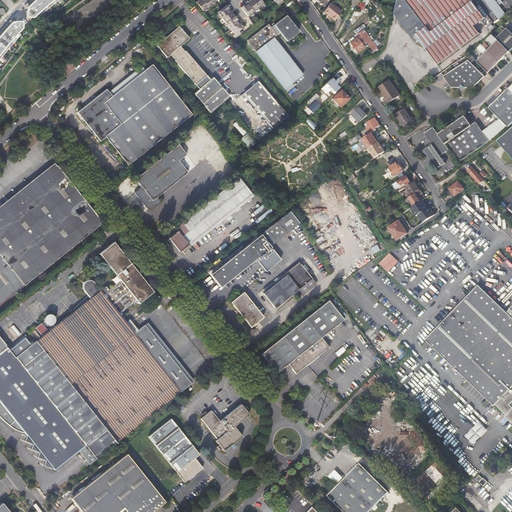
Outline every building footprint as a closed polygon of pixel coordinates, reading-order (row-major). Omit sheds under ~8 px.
[(38,0),(35,3),(35,5),(33,5),(27,11),(27,18),(34,18),(38,14),(40,16),(49,7),(58,0),(38,0)] [(204,11),(216,0),(197,0),(196,2),(204,11)] [(248,0),(245,0),(246,0),(247,1),(244,4),(241,6),(248,15),(249,14),(254,10),(264,2),(262,0),(248,0)] [(389,15),(377,0),(372,0),(362,8),(384,38),(389,15)] [(472,0),(396,0),(393,13),(415,42),(418,40),(436,64),(479,33),(473,26),(487,15),(483,10),(480,12),(478,9),(481,7),(478,2),(475,5),(472,1),(473,1),(472,0)] [(491,2),(489,0),(483,0),(498,19),(502,17),(491,2)] [(495,0),(489,0),(491,2),(502,17),(505,14),(495,0)] [(331,2),(324,11),(328,14),(330,16),(334,20),(342,11),(331,2)] [(222,17),(227,22),(230,27),(239,20),(237,18),(235,15),(232,11),(235,9),(234,7),(232,9),(231,10),(228,7),(226,4),(217,11),(218,12),(222,17)] [(247,40),(267,66),(284,52),(273,38),(279,33),(286,41),(299,32),(286,15),(271,27),(268,23),(247,40)] [(232,34),(235,37),(241,32),(239,29),(243,26),(241,22),(244,20),(242,18),(240,20),(239,20),(230,27),(231,28),(234,32),(232,34)] [(0,58),(1,58),(4,53),(8,49),(11,45),(15,40),(19,36),(20,35),(18,33),(23,29),(23,22),(15,22),(11,26),(10,28),(10,30),(8,30),(6,32),(4,34),(4,36),(3,36),(0,39),(0,40),(0,58)] [(176,58),(197,83),(201,87),(196,92),(213,110),(231,94),(214,75),(212,78),(208,73),(186,50),(181,45),(190,37),(179,25),(158,44),(169,56),(173,52),(177,57),(176,58)] [(502,25),(500,27),(493,34),(497,38),(506,29),(502,25)] [(372,40),(364,28),(358,32),(361,36),(363,35),(368,43),(372,40)] [(506,29),(497,38),(498,40),(509,50),(510,51),(511,49),(511,32),(507,28),(506,29)] [(357,37),(350,42),(353,46),(352,47),(353,49),(354,48),(357,52),(364,47),(357,37)] [(498,40),(488,50),(499,62),(507,54),(506,53),(509,50),(498,40)] [(488,50),(477,61),(488,72),(492,67),(493,68),(499,62),(488,50)] [(284,52),(267,66),(275,76),(293,62),(284,52)] [(293,62),(275,76),(285,90),(303,75),(293,62)] [(452,89),(457,89),(464,89),(469,89),(482,81),(470,62),(445,78),(452,89)] [(112,95),(109,92),(106,89),(77,112),(100,141),(105,137),(128,165),(191,114),(151,64),(143,71),(112,95)] [(141,67),(109,92),(112,95),(143,71),(141,67)] [(275,125),(290,112),(259,78),(245,91),(275,125)] [(329,89),(333,93),(339,87),(331,79),(321,88),(325,92),(329,89)] [(389,80),(381,86),(391,101),(400,95),(389,80)] [(506,125),(508,127),(511,122),(511,85),(489,107),(500,118),(506,125)] [(391,101),(381,86),(379,87),(384,95),(385,95),(390,102),(391,101)] [(341,90),(332,98),(341,107),(349,98),(341,90)] [(317,91),(309,99),(311,101),(319,94),(317,91)] [(312,113),(321,105),(316,100),(307,107),(312,113)] [(368,114),(360,106),(352,114),(360,122),(368,114)] [(297,111),(302,117),(305,119),(307,117),(299,108),(297,111)] [(405,109),(400,112),(408,125),(413,121),(405,109)] [(408,125),(400,112),(396,115),(404,127),(408,125)] [(490,140),(506,125),(500,118),(484,132),(476,121),(472,124),(469,121),(468,122),(467,120),(468,119),(465,115),(462,117),(458,116),(457,121),(438,134),(446,144),(449,142),(462,160),(489,141),(490,140)] [(367,123),(373,132),(377,129),(376,128),(380,125),(375,117),(367,123)] [(261,136),(266,132),(257,122),(252,126),(261,136)] [(440,156),(449,149),(446,144),(438,134),(433,126),(424,133),(432,144),(426,149),(425,153),(437,169),(446,163),(440,156)] [(511,127),(510,129),(491,145),(496,151),(498,149),(501,146),(503,148),(500,151),(498,153),(507,162),(511,158),(511,159),(511,127)] [(259,139),(250,130),(243,136),(252,146),(259,139)] [(372,132),(362,139),(368,148),(369,148),(378,142),(376,139),(374,136),(372,132)] [(369,148),(375,158),(385,151),(383,148),(381,145),(379,142),(378,142),(369,148)] [(147,209),(151,210),(161,202),(157,197),(188,172),(178,160),(186,154),(178,144),(147,169),(135,179),(141,187),(133,192),(147,209)] [(401,166),(398,162),(390,167),(386,169),(388,173),(389,175),(391,179),(393,178),(395,182),(405,176),(402,172),(404,171),(401,166)] [(57,165),(0,210),(0,303),(103,222),(57,165)] [(468,168),(479,180),(481,178),(470,165),(468,168)] [(478,181),(479,180),(468,168),(467,169),(478,181)] [(353,172),(346,177),(349,182),(356,177),(353,172)] [(406,175),(398,181),(400,184),(404,182),(406,185),(411,182),(406,175)] [(177,231),(168,237),(179,251),(181,249),(183,252),(189,247),(187,245),(251,193),(239,177),(175,228),(177,231)] [(465,187),(459,180),(450,187),(456,195),(465,187)] [(318,194),(298,206),(320,242),(321,242),(322,243),(323,243),(324,243),(325,242),(342,232),(340,230),(359,218),(337,182),(336,182),(336,181),(335,181),(334,181),(333,181),(332,181),(332,182),(316,191),(318,194)] [(403,188),(402,189),(404,191),(407,189),(411,195),(415,193),(420,190),(414,181),(407,186),(403,188)] [(412,201),(415,205),(423,199),(420,195),(423,193),(420,189),(420,190),(415,193),(416,193),(409,197),(410,198),(412,201)] [(425,206),(427,209),(431,206),(426,199),(416,205),(419,210),(425,206)] [(278,237),(279,239),(299,223),(290,211),(290,212),(212,274),(211,273),(220,285),(257,257),(259,259),(257,260),(265,271),(280,260),(272,249),(271,250),(269,247),(270,246),(268,245),(278,237)] [(400,219),(388,227),(397,241),(409,233),(400,219)] [(101,257),(116,276),(119,280),(114,284),(102,293),(99,290),(98,290),(73,311),(41,336),(36,341),(35,340),(30,344),(24,337),(9,349),(7,347),(6,347),(5,345),(0,338),(0,416),(14,429),(26,435),(24,441),(33,444),(31,449),(39,452),(37,457),(45,460),(44,465),(54,469),(54,470),(79,450),(90,464),(96,459),(96,458),(191,383),(146,327),(137,335),(121,315),(138,301),(141,306),(156,294),(116,244),(113,241),(98,253),(101,257)] [(390,252),(380,263),(388,272),(399,261),(390,252)] [(274,308),(297,289),(311,278),(300,264),(263,294),(274,308)] [(311,278),(297,289),(301,295),(315,284),(311,278)] [(81,289),(92,296),(98,286),(87,279),(81,289)] [(511,306),(506,312),(477,285),(424,341),(493,407),(495,405),(502,413),(505,416),(505,417),(511,424),(511,306)] [(243,292),(230,303),(250,327),(263,317),(243,292)] [(328,301),(261,353),(276,372),(287,363),(295,373),(329,347),(321,337),(343,320),(328,301)] [(48,313),(43,321),(50,326),(56,318),(48,313)] [(212,409),(202,418),(218,439),(216,440),(224,450),(242,436),(234,426),(249,414),(241,404),(220,420),(212,409)] [(382,415),(364,433),(378,447),(396,430),(382,415)] [(148,438),(186,482),(203,467),(195,457),(200,453),(185,436),(171,419),(148,438)] [(126,453),(72,498),(83,511),(151,511),(165,501),(126,453)] [(361,462),(329,494),(347,511),(367,511),(389,491),(361,462)] [(481,474),(475,476),(482,483),(486,479),(481,475),(482,475),(481,474)] [(0,511),(9,511),(2,503),(0,504),(0,511)]
